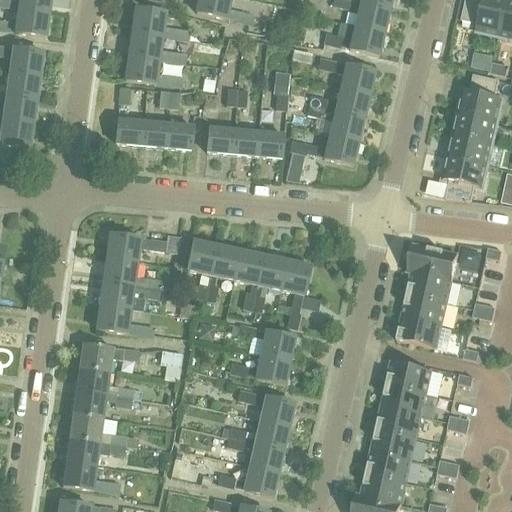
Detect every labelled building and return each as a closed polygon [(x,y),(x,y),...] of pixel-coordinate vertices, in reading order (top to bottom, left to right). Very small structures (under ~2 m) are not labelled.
[(0,0),(0,9),(10,11),(12,0),(10,0),(0,0)] [(19,0),(19,1),(18,11),(48,16),(50,0),(19,0)] [(199,0),(197,15),(225,21),(228,11),(229,0),(199,0)] [(349,13),(351,3),(336,0),(335,0),(333,9),(349,13)] [(361,0),(360,5),(389,12),(391,0),(361,0)] [(477,34),(499,39),(507,0),(484,0),(485,1),(478,0),(465,0),(461,23),(479,27),(477,34)] [(511,0),(507,0),(499,39),(502,39),(502,41),(511,43),(511,0)] [(355,29),(383,35),(389,12),(360,5),(355,29)] [(18,11),(15,35),(45,39),(48,16),(18,11)] [(135,12),(132,36),(162,40),(163,29),(165,16),(135,12)] [(254,17),(237,13),(235,23),(252,27),(254,17)] [(305,28),(317,31),(319,21),(307,18),(305,28)] [(349,52),(378,59),(383,35),(355,29),(349,52)] [(190,33),(173,31),(172,42),(189,45),(190,33)] [(132,36),(129,59),(159,64),(160,53),(162,41),(162,40),(132,36)] [(342,42),(327,38),(325,47),(340,51),(342,42)] [(11,61),(9,74),(39,79),(42,56),(13,51),(11,61)] [(170,54),(169,65),(185,67),(187,57),(170,54)] [(490,74),(493,60),(476,56),(472,70),(490,74)] [(129,59),(125,83),(155,87),(157,77),(159,64),(129,59)] [(335,73),(337,64),(322,60),(320,70),(335,73)] [(490,76),(506,80),(508,69),(493,65),(490,76)] [(340,91),(369,98),(375,74),(346,68),(340,91)] [(7,88),(6,98),(36,102),(39,79),(9,74),(7,88)] [(289,77),(276,75),(274,87),(287,88),(289,77)] [(458,113),(458,116),(496,125),(501,103),(495,101),(499,83),(473,77),(469,96),(463,94),(460,103),(458,103),(456,112),(458,113)] [(167,78),(165,89),(181,91),(183,79),(167,78)] [(215,83),(204,81),(202,92),(213,94),(215,83)] [(119,107),(129,108),(131,92),(120,91),(119,107)] [(226,109),(236,109),(237,92),(227,91),(226,109)] [(335,114),(364,121),(369,98),(340,91),(335,114)] [(236,109),(246,110),(247,93),(237,92),(236,109)] [(158,110),(168,111),(170,94),(160,93),(158,110)] [(168,111),(179,112),(180,96),(170,94),(168,111)] [(277,96),(275,112),(286,113),(287,97),(286,97),(277,96)] [(6,98),(2,122),(32,126),(36,102),(6,98)] [(326,112),(328,103),(312,99),(310,109),(326,112)] [(324,121),(326,112),(310,109),(308,118),(324,121)] [(358,144),(364,121),(335,114),(329,138),(358,144)] [(458,116),(453,138),(491,146),(492,143),(494,144),(498,128),(496,128),(496,125),(458,116)] [(0,145),(29,150),(32,126),(2,122),(0,136),(0,135),(0,145)] [(115,146),(141,149),(143,125),(117,123),(115,146)] [(141,149),(166,151),(168,127),(143,125),(141,149)] [(166,151),(190,153),(192,130),(168,127),(166,151)] [(206,155),(231,157),(234,133),(208,131),(206,155)] [(231,157),(257,159),(259,135),(234,133),(231,157)] [(257,159),(281,161),(283,138),(259,135),(257,159)] [(324,161),(353,168),(358,144),(329,138),(326,151),(324,161)] [(453,138),(448,160),(486,169),(487,165),(489,166),(493,150),(491,150),(491,146),(453,138)] [(307,149),(292,145),(289,154),(305,158),(307,149)] [(486,169),(448,160),(447,163),(445,163),(443,172),(445,172),(443,181),(449,183),(445,202),(471,204),(475,188),(481,190),(486,169)] [(511,193),(505,192),(501,206),(511,208),(511,193)] [(110,237),(106,261),(137,266),(138,253),(140,241),(110,237)] [(164,244),(150,243),(148,254),(163,256),(164,244)] [(210,278),(216,248),(193,243),(186,273),(207,277),(210,278)] [(413,247),(407,274),(452,284),(458,257),(413,247)] [(233,283),(240,254),(216,248),(210,278),(216,279),(233,283)] [(487,260),(500,263),(502,254),(489,251),(487,260)] [(257,288),(263,259),(240,254),(233,283),(251,287),(257,288)] [(251,314),(261,316),(265,299),(259,298),(261,289),(280,293),(287,264),(263,259),(257,288),(255,298),(251,314)] [(106,261),(103,285),(133,289),(134,283),(135,280),(137,266),(106,261)] [(294,296),(303,298),(310,269),(287,264),(280,293),(294,296)] [(412,276),(407,297),(447,306),(452,284),(407,274),(407,275),(412,276)] [(161,283),(144,281),(142,290),(159,293),(161,283)] [(103,285),(99,308),(130,313),(132,295),(133,289),(103,285)] [(204,303),(208,288),(198,286),(195,301),(204,303)] [(217,290),(208,288),(204,303),(214,305),(217,290)] [(159,293),(142,290),(141,301),(158,303),(159,293)] [(251,314),(255,298),(245,296),(242,312),(251,314)] [(407,297),(402,320),(442,329),(447,306),(407,297)] [(301,308),(292,306),(287,331),(298,333),(301,316),(300,316),(301,308)] [(483,321),(486,308),(476,306),(473,319),(483,321)] [(99,308),(96,333),(127,337),(128,326),(130,313),(99,308)] [(496,310),(486,308),(483,321),(492,324),(496,310)] [(442,329),(402,320),(397,343),(436,352),(442,329)] [(256,331),(241,327),(239,337),(255,340),(256,331)] [(137,328),(135,339),(153,342),(154,330),(137,328)] [(260,358),(289,364),(294,340),(265,334),(265,335),(260,358)] [(83,347),(79,371),(109,375),(111,361),(122,363),(122,362),(137,365),(139,354),(112,350),(112,351),(83,347)] [(463,361),(477,364),(479,354),(465,351),(463,361)] [(163,382),(178,384),(180,369),(182,369),(184,356),(161,353),(159,365),(166,366),(163,382)] [(479,354),(477,364),(484,365),(486,355),(479,354)] [(254,382),(284,388),(289,364),(260,358),(257,371),(255,381),(254,382)] [(392,365),(386,388),(426,397),(431,374),(392,365)] [(248,369),(232,366),(230,375),(246,379),(248,369)] [(79,371),(76,396),(105,400),(106,393),(109,375),(79,371)] [(458,387),(471,390),(473,379),(460,377),(458,387)] [(386,388),(381,410),(421,419),(426,397),(386,388)] [(134,392),(117,390),(116,401),(132,403),(134,392)] [(256,396),(240,392),(238,402),(254,406),(256,396)] [(76,396),(72,418),(102,422),(104,406),(105,400),(76,396)] [(259,423),(289,430),(294,406),(265,400),(264,401),(262,410),(259,423)] [(116,401),(115,410),(131,412),(132,403),(116,401)] [(381,410),(376,433),(416,441),(421,419),(381,410)] [(72,418),(69,441),(125,449),(127,440),(100,436),(102,422),(72,418)] [(457,434),(460,421),(452,419),(449,432),(457,434)] [(470,423),(460,421),(457,434),(467,437),(470,423)] [(230,431),(228,440),(229,441),(245,444),(254,446),(283,453),(289,430),(259,423),(256,437),(230,431)] [(376,433),(371,455),(411,464),(416,442),(376,433)] [(66,466),(95,470),(97,457),(108,459),(108,457),(124,459),(125,449),(69,441),(66,466)] [(245,444),(229,441),(227,450),(243,454),(245,444)] [(283,453),(254,446),(248,470),(278,477),(283,453)] [(371,455),(366,477),(406,486),(411,464),(371,455)] [(439,477),(447,479),(450,466),(442,464),(439,477)] [(66,466),(62,489),(92,493),(93,483),(95,470),(66,466)] [(460,468),(450,466),(447,479),(457,481),(460,468)] [(278,477),(248,470),(245,483),(220,477),(217,489),(234,492),(234,490),(243,492),(243,494),(272,500),(278,477)] [(406,486),(366,477),(361,499),(401,508),(406,486)] [(120,487),(103,484),(101,496),(119,498),(120,487)] [(400,511),(401,508),(361,499),(357,498),(353,511),(400,511)] [(252,511),(239,509),(239,510),(230,507),(230,505),(213,502),(210,511),(252,511)]
